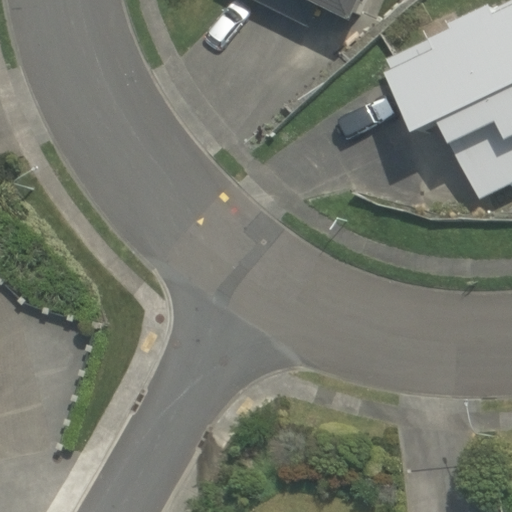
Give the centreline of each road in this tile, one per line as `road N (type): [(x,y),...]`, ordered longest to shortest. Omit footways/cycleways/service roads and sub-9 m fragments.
road 1 (residential): [(123,0),(137,99),(183,170),(268,262)]
road 2 (residential): [(268,262),(121,511)]
road 3 (residential): [(268,262),(438,327),(511,338)]
